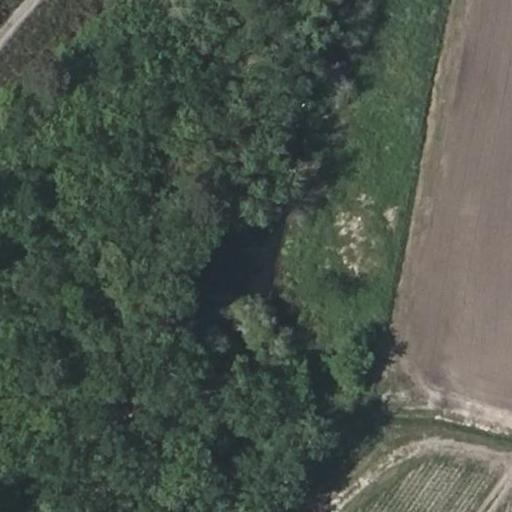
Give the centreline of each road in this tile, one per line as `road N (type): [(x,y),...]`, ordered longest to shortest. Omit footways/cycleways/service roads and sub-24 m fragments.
road 1 (track): [(511,69),(467,361),(474,396),(511,415)]
road 2 (track): [(511,437),(442,431),(373,457),(316,511)]
